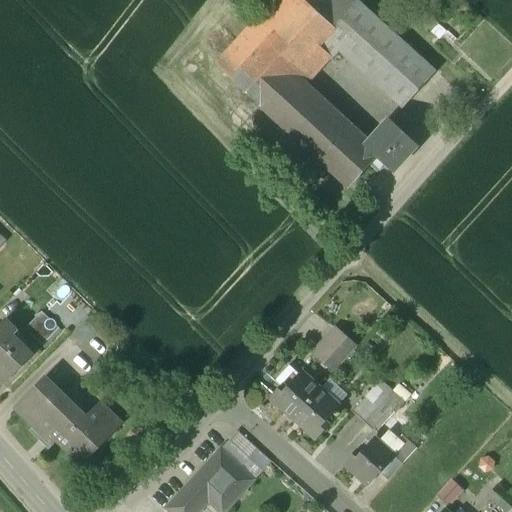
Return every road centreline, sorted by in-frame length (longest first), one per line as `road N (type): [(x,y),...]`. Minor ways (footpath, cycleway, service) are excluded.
road 1 (track): [(511,401),(350,256)]
road 2 (residential): [(222,398),(350,256)]
road 3 (residential): [(222,398),(347,511)]
road 4 (residential): [(118,511),(222,398)]
